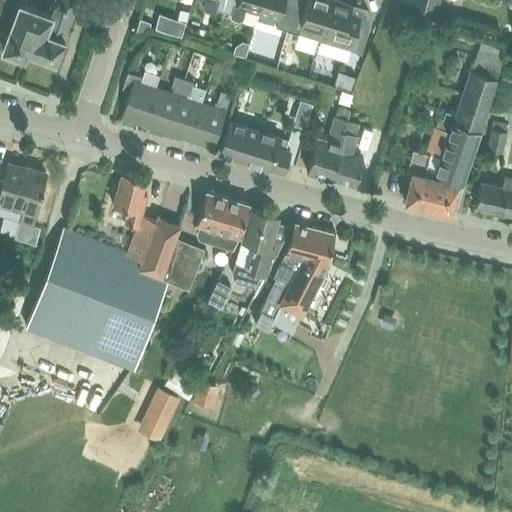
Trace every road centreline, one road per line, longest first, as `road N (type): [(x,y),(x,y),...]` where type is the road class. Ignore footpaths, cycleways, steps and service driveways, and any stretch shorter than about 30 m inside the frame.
road 1 (tertiary): [(511,254),(74,139)]
road 2 (residential): [(74,139),(121,0)]
